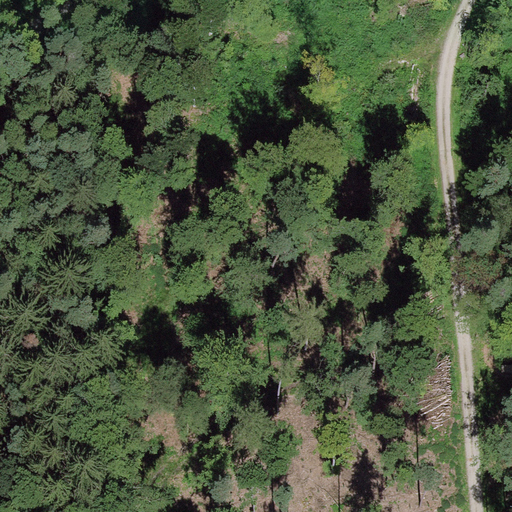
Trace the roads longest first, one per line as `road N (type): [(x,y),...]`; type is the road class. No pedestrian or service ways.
road 1 (track): [(20,511),(340,107),(448,46)]
road 2 (track): [(469,511),(438,94),(465,0)]
